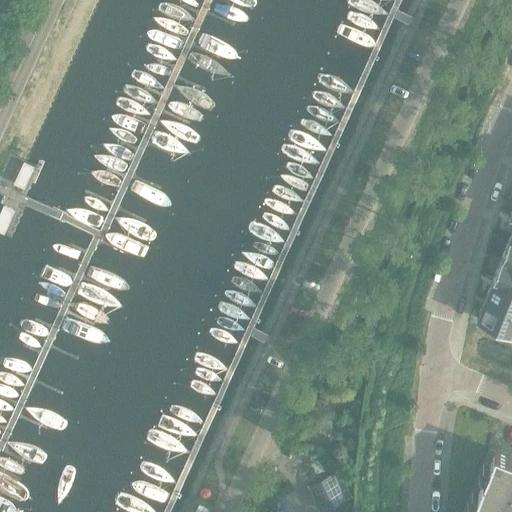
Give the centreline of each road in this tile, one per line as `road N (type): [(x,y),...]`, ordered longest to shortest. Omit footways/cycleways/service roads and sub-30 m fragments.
road 1 (residential): [(227,511),(458,0)]
road 2 (residential): [(437,361),(470,212),(511,105)]
road 3 (unclassified): [(437,361),(418,450),(418,511)]
road 4 (tertiary): [(0,110),(50,0)]
